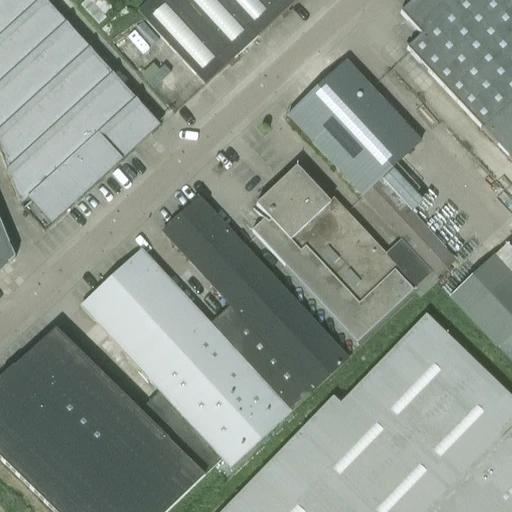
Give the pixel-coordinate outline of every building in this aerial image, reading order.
[(42,0),(0,0),(0,156),(20,208),(44,234),(160,128),(42,0)] [(220,0),(152,0),(137,15),(204,88),(257,39),(220,0)] [(220,0),(257,39),(299,0),(220,0)] [(511,0),(415,0),(400,14),(421,37),(407,50),(511,163),(511,0)] [(400,242),(431,275),(436,281),(457,262),(409,210),(420,200),(392,170),(422,144),(347,63),(287,119),(400,242)] [(431,275),(400,242),(385,255),(333,200),(329,204),(296,169),(255,207),(270,222),(268,224),(265,220),(252,233),(360,348),(416,296),(413,293),(417,289),(416,288),(431,275)] [(219,317),(300,406),(349,361),(199,199),(162,234),(230,307),(219,317)] [(0,225),(0,273),(14,260),(0,225)] [(494,257),(448,300),(511,367),(511,251),(506,245),(494,257)] [(300,406),(219,317),(210,326),(141,252),(79,308),(158,394),(151,401),(214,469),(222,461),(230,470),(300,406)] [(332,398),(222,511),(511,511),(511,400),(426,316),(340,405),(332,398)] [(168,511),(214,469),(151,401),(139,413),(55,332),(0,381),(0,460),(52,511),(168,511)]
